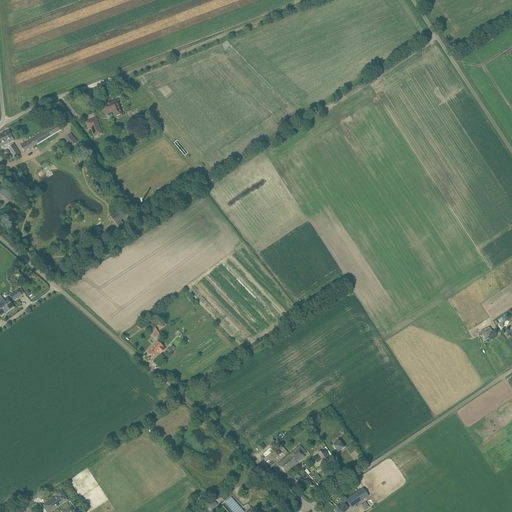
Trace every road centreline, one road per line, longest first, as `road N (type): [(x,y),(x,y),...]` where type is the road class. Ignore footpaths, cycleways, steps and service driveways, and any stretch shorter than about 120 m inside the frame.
road 1 (unclassified): [(308,506),(56,287)]
road 2 (track): [(82,89),(315,0)]
road 3 (unclassified): [(308,506),(511,370)]
road 4 (unclassified): [(511,151),(413,0)]
